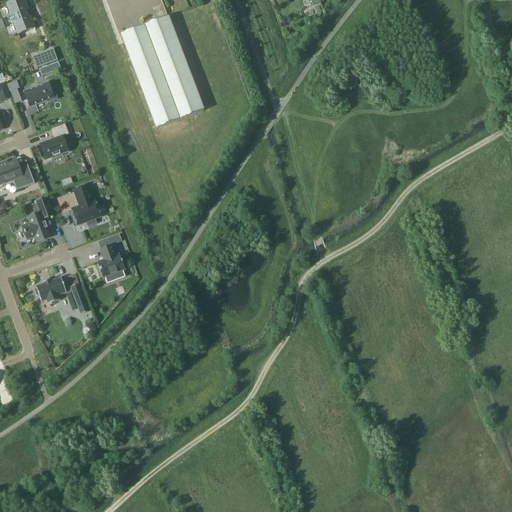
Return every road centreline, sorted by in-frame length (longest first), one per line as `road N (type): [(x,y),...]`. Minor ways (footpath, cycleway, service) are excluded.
road 1 (track): [(108,511),(248,404),(307,280),(325,261),(375,232),(440,167),(511,125)]
road 2 (track): [(278,110),(325,261)]
